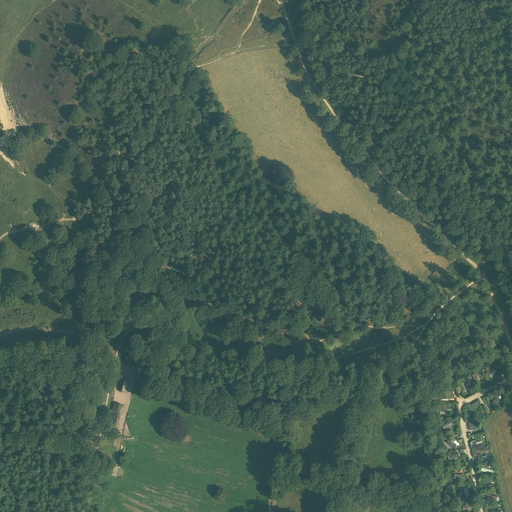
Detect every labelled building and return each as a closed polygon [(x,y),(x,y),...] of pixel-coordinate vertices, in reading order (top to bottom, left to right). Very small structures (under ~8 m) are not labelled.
[(511,367),(508,355),(494,361),(502,381),(505,380),(507,379),(510,379),(511,378),(511,367)] [(494,361),(481,369),(490,386),(493,385),(495,384),(497,383),(500,382),(502,381),(494,361)] [(481,369),(467,377),(475,394),(490,386),(481,369)] [(118,389),(119,391),(123,392),(125,391),(127,380),(126,378),(123,377),(120,378),(118,389)] [(463,379),(453,385),(461,402),(475,394),(467,377),(463,379)] [(502,386),(500,387),(508,407),(511,404),(511,383),(510,384),(507,385),(505,385),(502,386)] [(434,396),(432,401),(432,406),(452,403),(459,403),(461,402),(453,385),(437,393),(434,396)] [(493,391),(490,392),(496,413),(508,407),(500,387),(498,388),(495,390),(493,391)] [(490,392),(478,399),(484,419),(496,413),(490,392)] [(462,412),(462,413),(462,414),(463,419),(464,422),(483,419),(484,419),(478,399),(464,406),(463,407),(463,408),(463,409),(462,410),(462,411),(462,412)] [(119,414),(121,404),(114,403),(112,413),(119,414)] [(452,403),(432,406),(432,407),(436,422),(454,418),(459,417),(459,414),(458,408),(458,407),(458,406),(458,405),(459,404),(459,403),(452,403)] [(117,424),(120,415),(113,413),(110,423),(117,424)] [(483,419),(464,422),(465,429),(467,437),(487,432),(483,419)] [(441,426),(443,430),(452,425),(450,421),(441,426)] [(487,432),(467,437),(470,451),(490,446),(487,432)] [(462,433),(440,437),(444,449),(444,453),(466,448),(462,433)] [(490,446),(470,451),(473,460),(474,464),(493,460),(493,459),(490,446)] [(448,456),(450,460),(460,456),(458,452),(448,456)] [(497,474),(477,478),(477,482),(479,490),(499,486),(497,474)] [(474,482),(452,486),(455,500),(477,496),(474,483),(474,482)] [(497,497),(486,494),(484,499),(496,502),(497,497)]
